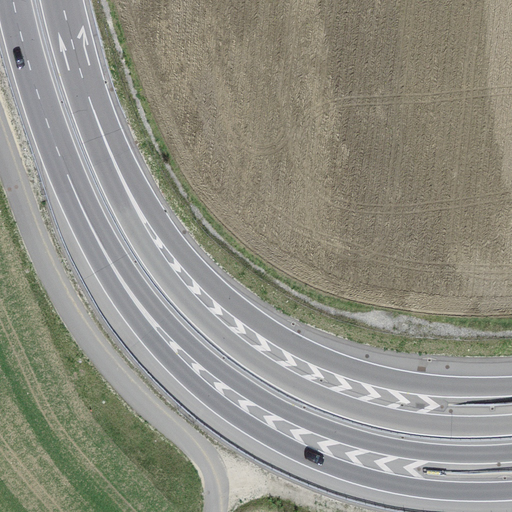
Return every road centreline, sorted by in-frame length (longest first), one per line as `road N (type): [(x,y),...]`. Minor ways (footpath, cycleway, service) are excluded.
road 1 (motorway): [(58,154),(90,257),(123,309),(171,366),(228,415),(363,481),(447,495),(511,492)]
road 2 (motorway): [(58,154),(112,258),(143,299),(200,358),(272,408),(403,452),(511,454)]
road 3 (motorway): [(511,425),(447,429),(367,416),(295,387),(227,344),(137,240),(85,109)]
road 4 (motorway): [(511,385),(375,377),(263,324),(169,238),(85,109)]
road 5 (residential): [(215,511),(210,465),(82,333),(42,258),(0,142)]
road 6 (motorway): [(12,0),(58,154)]
